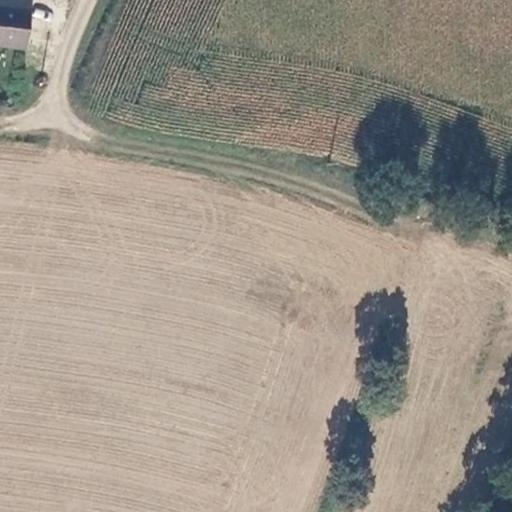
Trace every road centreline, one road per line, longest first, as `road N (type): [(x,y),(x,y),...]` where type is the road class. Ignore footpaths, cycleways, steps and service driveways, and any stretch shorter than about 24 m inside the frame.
road 1 (track): [(341,200),(245,171),(110,146),(50,117),(0,121)]
road 2 (unclassified): [(88,0),(50,117)]
